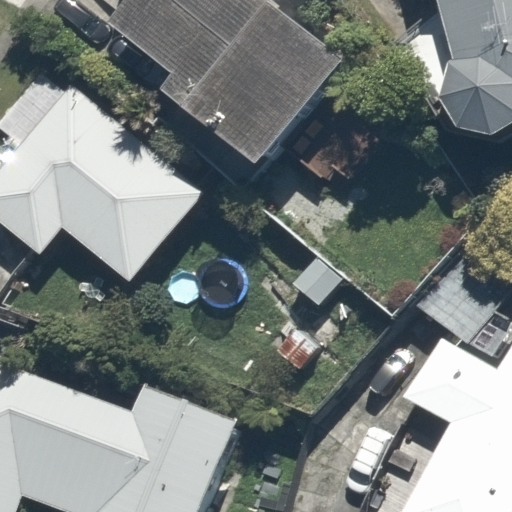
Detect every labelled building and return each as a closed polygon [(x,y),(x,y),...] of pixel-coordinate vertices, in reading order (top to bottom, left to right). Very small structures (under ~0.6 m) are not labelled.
[(288,0),(166,0),(137,42),(215,95),(201,115),(293,179),(375,60),(288,0)] [(511,0),(461,0),(487,74),(484,77),(481,82),(478,86),(476,90),(475,95),(474,100),(474,105),(474,110),(475,115),(476,120),(478,125),(480,129),(483,133),(487,137),(490,141),(495,143),(499,146),(504,148),(508,149),(511,149),(511,0)] [(219,197),(44,69),(0,129),(0,146),(28,167),(0,205),(0,221),(63,267),(82,241),(151,291),(219,197)] [(511,511),(511,360),(480,343),(511,285),(511,282),(451,248),(412,319),(447,339),(407,410),(460,440),(419,511),(511,511)] [(0,511),(287,511),(304,462),(261,449),(269,423),(175,393),(167,419),(0,365),(0,511)]
